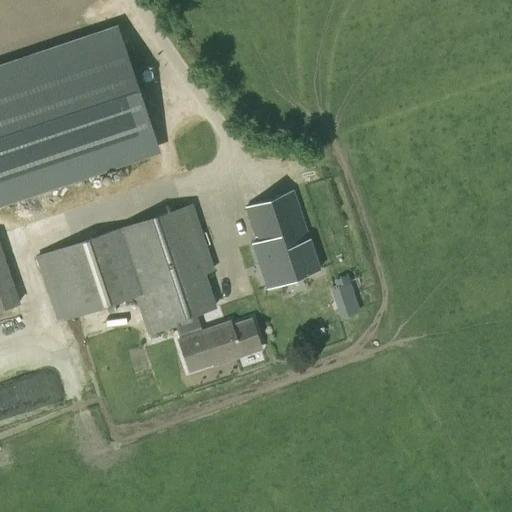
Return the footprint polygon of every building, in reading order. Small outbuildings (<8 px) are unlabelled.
[(0,201),(157,149),(117,30),(0,69),(0,201)] [(293,190),(245,207),(257,242),(252,244),(267,288),(320,269),(311,243),(328,237),(321,216),(304,222),(293,190)] [(180,338),(177,339),(189,372),(212,364),(213,366),(261,349),(251,319),(231,325),(229,321),(202,330),(196,314),(216,308),(205,273),(214,270),(192,203),(36,256),(57,323),(135,297),(147,334),(175,325),(180,338)] [(0,310),(20,304),(0,242),(0,310)] [(347,274),(353,292),(365,288),(359,270),(347,274)]
